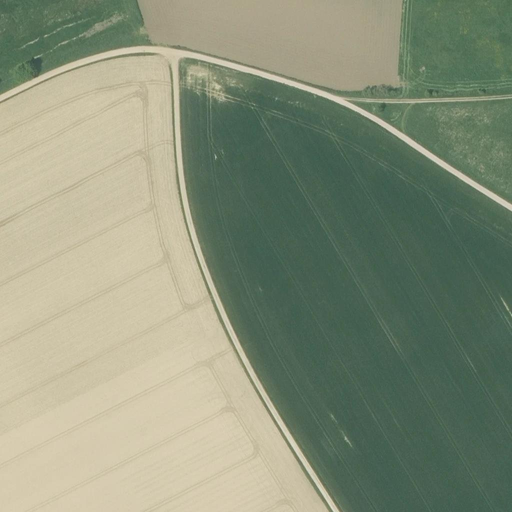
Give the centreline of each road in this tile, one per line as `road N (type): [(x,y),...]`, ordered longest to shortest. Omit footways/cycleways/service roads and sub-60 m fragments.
road 1 (track): [(336,511),(259,391),(198,256),(177,145),(175,53)]
road 2 (track): [(336,100),(511,208)]
road 3 (track): [(175,53),(121,52),(82,62),(0,100)]
road 4 (track): [(175,53),(336,100)]
